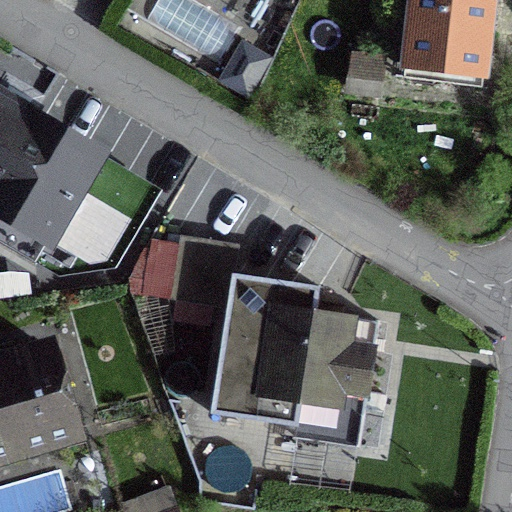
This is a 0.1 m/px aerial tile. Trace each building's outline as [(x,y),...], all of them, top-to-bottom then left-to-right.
[(478,90),(488,0),(410,0),(400,80),(478,90)] [(0,164),(27,118),(0,101),(0,164)] [(27,118),(0,164),(0,213),(49,242),(51,237),(101,154),(103,150),(33,108),(27,118)] [(111,272),(161,189),(101,154),(51,237),(111,272)] [(315,316),(319,287),(234,275),(239,244),(181,236),(172,298),(229,307),(214,414),(299,426),(303,403),(258,396),(272,309),(315,316)] [(315,316),(272,309),(258,396),(303,403),(360,412),(374,325),(315,316)] [(0,454),(70,434),(46,352),(16,361),(12,347),(0,350),(0,454)]
